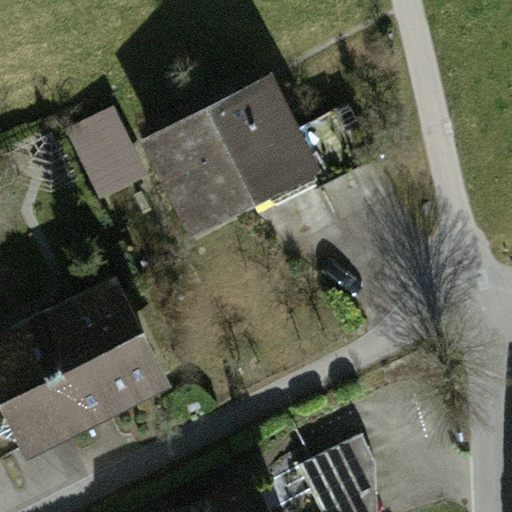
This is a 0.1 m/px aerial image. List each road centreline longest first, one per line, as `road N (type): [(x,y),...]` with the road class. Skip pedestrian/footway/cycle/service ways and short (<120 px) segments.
road 1 (track): [(50,511),(340,364),(486,304)]
road 2 (track): [(486,304),(406,0)]
road 3 (unclassified): [(489,511),(486,304)]
